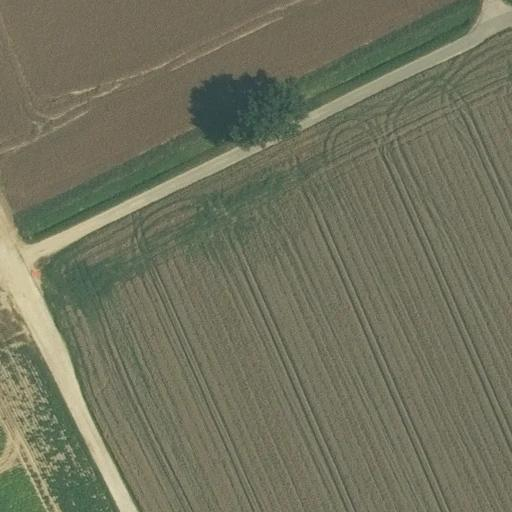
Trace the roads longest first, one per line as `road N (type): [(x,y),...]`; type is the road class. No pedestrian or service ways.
road 1 (track): [(0,270),(511,32)]
road 2 (track): [(0,261),(127,511)]
